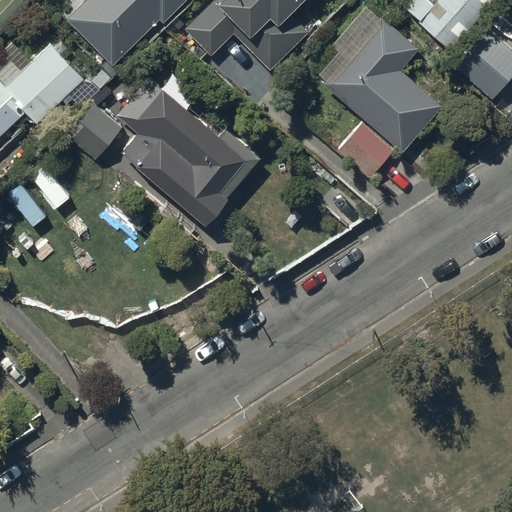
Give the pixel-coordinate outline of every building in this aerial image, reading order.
[(85,0),(72,13),(114,56),(162,10),(165,12),(177,0),(85,0)] [(292,0),(213,0),(190,23),(213,47),(237,25),(272,61),(309,27),(288,5),(292,0)] [(489,0),(439,0),(423,18),(452,43),(489,0)] [(384,11),(327,76),(404,143),(442,100),(401,64),(420,42),(384,11)] [(495,89),(511,69),(511,43),(486,22),(456,57),(495,89)] [(86,72),(53,38),(7,82),(28,104),(33,109),(40,116),(86,72)] [(7,82),(0,74),(0,131),(28,104),(7,82)] [(220,131),(164,85),(143,110),(152,117),(126,147),(208,214),(261,150),(228,122),(220,131)] [(96,98),(70,127),(98,152),(124,122),(96,98)] [(364,119),(342,145),(372,171),(395,144),(364,119)] [(20,167),(6,176),(27,210),(41,202),(20,167)]
